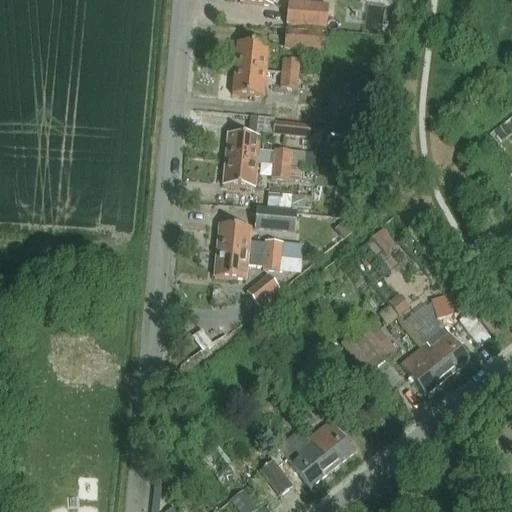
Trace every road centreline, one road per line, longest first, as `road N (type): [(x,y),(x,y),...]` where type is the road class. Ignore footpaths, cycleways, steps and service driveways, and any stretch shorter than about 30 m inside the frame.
road 1 (residential): [(137,511),(186,0)]
road 2 (tertiary): [(331,511),(511,368)]
